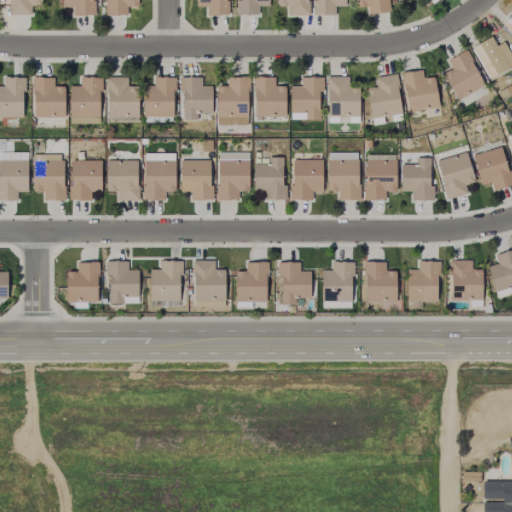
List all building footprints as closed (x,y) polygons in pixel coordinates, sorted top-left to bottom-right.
[(9,0),(10,14),(30,14),(30,5),(41,5),(41,0),(9,0)] [(91,0),(60,0),(61,7),(72,7),(71,15),(91,16),(91,0)] [(136,0),(105,0),(105,15),(126,16),(126,6),(136,7),(136,0)] [(195,0),(195,6),(205,6),(206,16),(227,15),(226,0),(195,0)] [(235,15),(257,15),(257,6),(267,6),(267,0),(238,0),(239,1),(236,1),(235,15)] [(286,16),(308,15),(307,0),(275,0),(276,6),(286,6),(286,16)] [(334,15),(334,6),(344,6),(343,0),(313,0),(314,15),(334,15)] [(353,0),(355,7),(366,6),(367,14),(387,12),(385,0),(353,0)] [(495,46),(491,37),(477,44),(492,76),(511,67),(511,58),(504,41),(495,46)] [(446,61),(450,69),(442,74),(456,100),(484,85),(465,50),(446,61)] [(433,77),(422,78),(420,69),(401,73),(407,112),(438,107),(433,77)] [(253,116),(284,117),(284,86),(273,86),(274,77),(253,76),(253,116)] [(337,123),(358,122),(358,87),(348,87),(347,76),(326,77),(327,115),(337,115),(337,123)] [(0,117),(23,117),(22,77),(2,77),(2,86),(0,86),(0,117)] [(32,117),(64,117),(63,86),(53,86),(53,77),(32,78),(32,117)] [(100,78),(79,77),(78,86),(69,86),(68,121),(98,122),(100,78)] [(126,77),(106,77),(105,116),(137,117),(137,86),(126,86),(126,77)] [(173,117),(173,77),(152,77),(152,86),(141,86),(142,117),(173,117)] [(182,120),(196,120),(196,113),(211,113),(211,86),(201,86),(200,77),(178,78),(178,91),(182,91),(182,120)] [(216,126),(247,125),(247,77),(225,77),(225,86),(215,86),(216,126)] [(289,86),(289,119),(318,119),(318,91),(322,91),(322,77),(300,77),(300,86),(289,86)] [(492,190),(511,185),(502,147),(471,154),(479,185),(490,182),(492,190)] [(248,152),(216,152),(216,200),(237,200),(237,191),(247,191),(248,152)] [(358,153),(326,152),(326,191),(336,191),(336,200),(357,200),(358,153)] [(445,199),(466,194),(463,184),(473,182),(465,152),(435,160),(445,199)] [(174,191),(174,154),(143,153),(142,200),(164,200),(164,191),(174,191)] [(31,191),(42,192),(42,200),(62,200),(63,155),(32,154),(31,191)] [(281,157),(267,157),(267,164),(253,163),(252,189),(263,189),(263,200),(285,200),(285,185),(281,185),(281,157)] [(410,201),(432,200),(432,187),(429,187),(428,158),(415,158),(415,164),(399,164),(399,191),(410,191),(410,201)] [(26,192),(27,160),(0,160),(0,200),(16,201),(16,192),(26,192)] [(100,161),(69,160),(69,200),(89,200),(90,190),(100,190),(100,161)] [(105,192),(115,191),(115,200),(137,200),(136,160),(105,160),(105,192)] [(209,160),(179,160),(179,189),(189,189),(189,200),(210,200),(209,160)] [(321,160),(291,160),(290,200),(311,200),(311,191),(321,192),(321,160)] [(395,191),(395,160),(363,160),(363,200),(384,200),(384,191),(395,191)] [(511,294),(511,249),(494,255),(496,263),(486,266),(494,292),(508,288),(510,295),(511,294)] [(223,304),(224,270),(213,269),(213,261),(193,260),(192,304),(223,304)] [(481,300),(481,269),(470,269),(470,260),(449,260),(450,300),(481,300)] [(97,302),(96,261),(76,262),(76,271),(65,271),(66,303),(97,302)] [(148,270),(149,301),(180,301),(179,261),(159,261),(159,270),(148,270)] [(266,302),(265,261),(244,262),(244,271),(234,271),(234,302),(266,302)] [(396,271),(384,271),(384,262),(364,261),(363,301),(395,302),(396,271)] [(406,270),(406,301),(437,302),(438,262),(416,261),(416,270),(406,270)] [(309,271),(298,271),(298,262),(279,262),(279,304),(294,304),(294,298),(309,298),(309,271)] [(321,271),(321,301),(343,302),(343,303),(351,303),(351,262),(330,262),(330,271),(321,271)] [(511,511),(511,481),(482,481),(482,501),(481,511),(511,511)]
